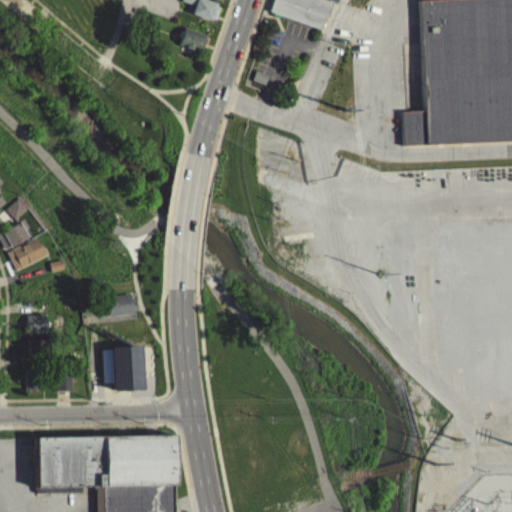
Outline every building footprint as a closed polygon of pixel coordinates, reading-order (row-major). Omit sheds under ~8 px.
[(210,0),(216,2),(215,4),(219,5),(214,18),(211,16),(210,19),(190,12),(193,4),(182,0),(210,0)] [(271,0),(270,4),(268,10),(319,29),(324,15),(326,16),(332,0),(337,2),(337,0),(271,0)] [(417,0),(511,0),(511,138),(400,143),(399,111),(422,110),(417,0)] [(204,32),(198,50),(177,43),(183,25),(204,32)] [(263,90),(265,80),(253,76),(250,87),(263,90)] [(18,195),(27,205),(14,217),(5,207),(18,195)] [(13,224),(26,214),(17,203),(4,214),(13,224)] [(0,218),(0,231),(1,233),(11,224),(3,215),(0,218)] [(16,219),(0,228),(0,240),(4,248),(26,235),(16,219)] [(389,220),(410,220),(412,329),(391,329),(389,220)] [(511,374),(504,375),(504,389),(472,390),(471,376),(469,376),(468,354),(445,355),(441,231),(511,228),(511,374)] [(34,236),(6,251),(15,269),(43,254),(47,253),(43,246),(40,248),(34,236)] [(47,261),(60,257),(63,267),(49,270),(48,266),(47,261)] [(105,295),(128,292),(129,298),(134,298),(136,308),(131,309),(132,313),(108,316),(105,295)] [(26,314),(45,314),(44,332),(26,331),(26,314)] [(21,341),(24,341),(24,338),(48,338),(48,356),(25,356),(25,354),(21,354),(21,341)] [(138,344),(142,388),(111,390),(110,381),(102,382),(99,347),(138,344)] [(24,369),(41,369),(41,389),(24,389),(24,369)] [(55,374),(70,373),(71,388),(62,389),(56,389),(55,374)] [(504,396),(503,382),(470,383),(471,397),(504,396)] [(101,511),(101,485),(34,487),(33,438),(172,435),(172,511),(101,511)]
